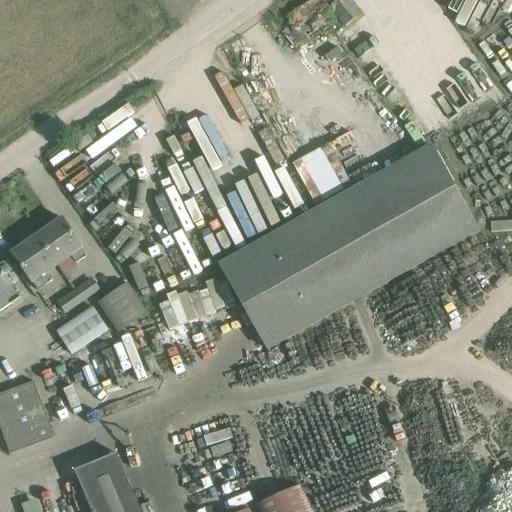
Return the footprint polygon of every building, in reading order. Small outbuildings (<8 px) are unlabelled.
[(312,0),(278,25),(289,42),(294,47),(337,16),(345,27),(360,16),(348,0),(312,0)] [(377,0),(363,11),(385,40),(400,29),(378,0),(377,0)] [(431,146),(219,265),(267,350),(478,231),(431,146)] [(62,218),(37,235),(57,265),(71,256),(75,263),(85,256),(80,249),(82,248),(73,234),(62,218)] [(32,282),(33,282),(38,289),(51,280),(46,273),(57,265),(37,235),(11,253),(23,269),(32,282)] [(1,265),(10,279),(21,271),(12,257),(1,265)] [(0,311),(20,298),(8,280),(0,267),(0,311)] [(75,291),(83,302),(98,291),(91,280),(75,291)] [(98,304),(117,332),(147,312),(128,283),(98,304)] [(58,303),(65,314),(83,302),(75,291),(58,303)] [(56,332),(58,335),(72,355),(108,330),(93,308),(56,332)] [(152,315),(118,335),(137,367),(171,347),(152,315)] [(126,355),(115,337),(105,344),(116,361),(126,355)] [(34,381),(0,394),(0,427),(10,454),(55,438),(34,381)] [(141,511),(117,454),(75,471),(92,511),(141,511)]
